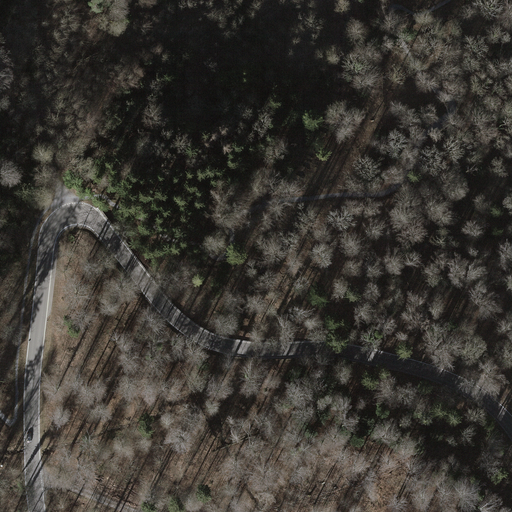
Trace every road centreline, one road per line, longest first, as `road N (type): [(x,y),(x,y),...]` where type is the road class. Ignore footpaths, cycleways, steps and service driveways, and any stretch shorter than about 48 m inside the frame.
road 1 (tertiary): [(38,511),(37,327),(47,241),(69,215),(96,222),(177,320),(215,343),(336,349),(397,362),(471,390),(511,427)]
road 2 (track): [(30,0),(24,85),(69,215)]
